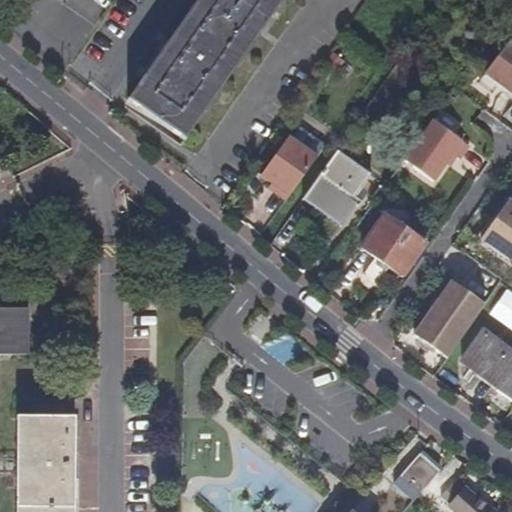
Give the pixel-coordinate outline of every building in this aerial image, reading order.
[(281,0),(195,0),(126,99),(184,140),(281,0)] [(511,40),(510,39),(486,71),(511,91),(511,40)] [(470,146),(433,120),(404,160),(433,182),(453,154),(460,160),(470,146)] [(295,123),(286,136),(314,156),(323,144),(295,123)] [(314,156),(286,136),(259,175),(269,183),(275,187),(272,190),(284,199),(314,156)] [(348,159),(335,150),(301,199),(313,207),(348,159)] [(369,174),(348,159),(313,207),(340,226),(359,199),(354,195),(360,187),(369,174)] [(383,188),(378,185),(366,202),(371,206),(383,188)] [(365,191),(360,187),(354,195),(359,199),(365,191)] [(511,202),(507,199),(481,238),(511,260),(511,202)] [(382,214),(371,206),(348,238),(359,246),(382,214)] [(425,244),(382,214),(359,246),(402,277),(425,244)] [(484,304),(450,280),(412,334),(446,357),(484,304)] [(22,309),(0,308),(0,355),(22,355),(22,309)] [(511,350),(482,328),(458,363),(511,401),(511,350)] [(14,511),(72,511),(73,416),(15,416),(14,456),(14,459),(14,472),(14,511)] [(438,469),(419,452),(391,483),(411,501),(417,494),(438,469)] [(14,459),(2,459),(2,472),(14,472),(14,459)] [(461,487),(453,479),(441,491),(450,499),(461,487)] [(450,499),(445,505),(452,511),(495,511),(490,508),(489,510),(462,486),(461,487),(450,499)]
